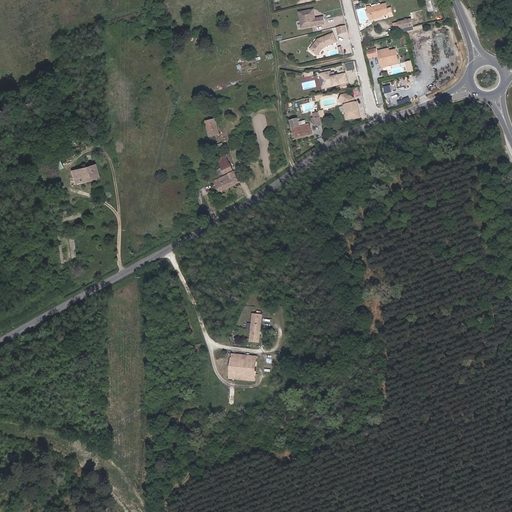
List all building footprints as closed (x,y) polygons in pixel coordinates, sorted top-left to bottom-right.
[(371,16),(379,15),(387,13),(385,4),(369,7),(371,16)] [(371,16),(369,7),(366,8),(369,19),(380,17),(379,15),(371,16)] [(313,10),(297,12),(300,28),(323,24),(322,17),(314,18),(313,18),(312,16),(314,16),(313,10)] [(410,19),(399,22),(401,29),(412,26),(410,19)] [(333,33),(318,39),(311,49),(318,55),(325,46),(326,46),(337,41),(333,33)] [(376,49),(367,51),(369,58),(378,56),(376,49)] [(398,59),(396,49),(389,50),(389,49),(379,51),(383,67),(386,66),(386,65),(391,63),(390,60),(398,59)] [(406,61),(408,72),(415,71),(413,60),(406,61)] [(349,71),(355,69),(354,62),(347,64),(349,71)] [(332,71),(321,74),(325,88),(339,84),(340,89),(349,87),(348,82),(349,81),(346,72),(336,75),(333,76),(332,71)] [(347,95),(342,96),(338,101),(344,105),(343,105),(345,113),(346,113),(345,115),(346,119),(354,117),(354,115),(360,114),(359,110),(358,110),(356,102),(355,98),(347,95)] [(318,128),(323,127),(320,115),(314,116),(315,120),(313,121),(315,127),(318,126),(318,128)] [(216,119),(206,122),(210,136),(220,133),(216,119)] [(291,121),(296,138),(313,134),(311,126),(307,127),(306,125),(300,126),(299,119),(291,121)] [(222,168),(230,164),(226,155),(218,158),(219,161),(222,168)] [(230,164),(222,168),(224,174),(225,175),(227,179),(230,178),(233,184),(237,181),(230,164)] [(71,182),(89,177),(86,165),(68,170),(71,182)] [(71,182),(68,170),(63,171),(66,183),(71,182)] [(227,179),(225,175),(214,180),(218,191),(233,184),(230,178),(227,179)] [(254,348),(257,315),(256,315),(251,315),(248,315),(246,345),(246,346),(245,348),(254,348)] [(228,361),(217,360),(216,372),(226,373),(225,378),(251,381),(253,356),(228,354),(228,361)]
